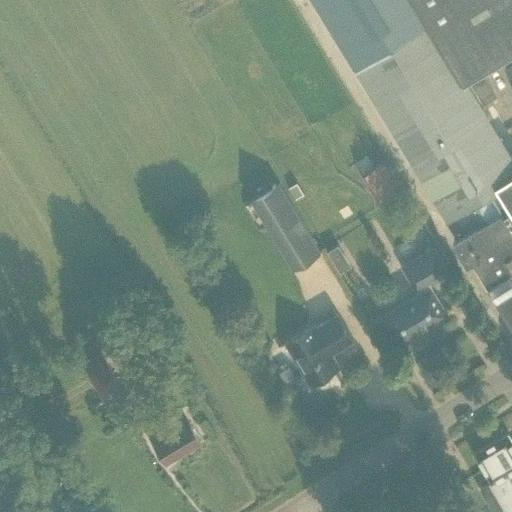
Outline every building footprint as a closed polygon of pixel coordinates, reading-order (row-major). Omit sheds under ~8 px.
[(511,0),(316,0),(347,49),(438,200),(459,234),(457,236),(455,237),(469,260),(471,259),(511,323),(511,149),(483,102),(498,93),(481,66),(486,63),(511,47),(511,0)] [(361,174),(381,206),(404,192),(384,160),(361,174)] [(321,251),(283,181),(255,196),(294,267),(321,251)] [(420,294),(388,313),(405,340),(448,314),(430,284),(449,272),(435,248),(404,266),(420,294)] [(354,339),(339,314),(317,328),(315,324),(287,341),(312,382),(340,365),(332,352),(354,339)] [(90,335),(72,346),(104,400),(122,389),(90,335)] [(200,440),(186,416),(151,437),(165,461),(200,440)] [(511,438),(509,433),(492,443),(509,472),(508,473),(511,479),(511,438)] [(509,472),(492,443),(475,453),(493,482),(510,510),(511,508),(511,479),(508,473),(509,472)]
